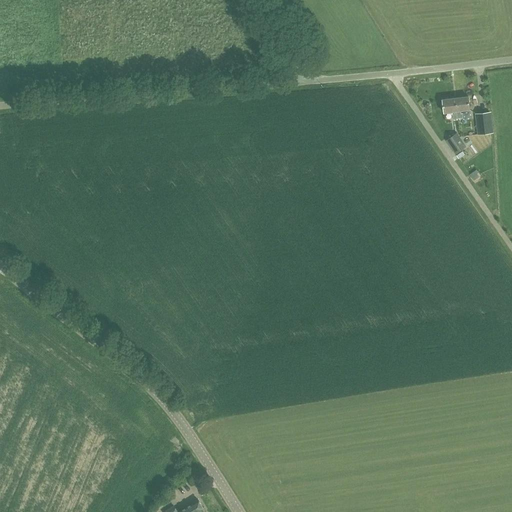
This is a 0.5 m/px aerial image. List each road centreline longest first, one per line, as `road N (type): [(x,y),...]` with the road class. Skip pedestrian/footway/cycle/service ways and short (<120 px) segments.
road 1 (tertiary): [(238,511),(163,400),(0,267)]
road 2 (unclassified): [(0,105),(317,80)]
road 3 (unclassified): [(317,80),(511,60)]
